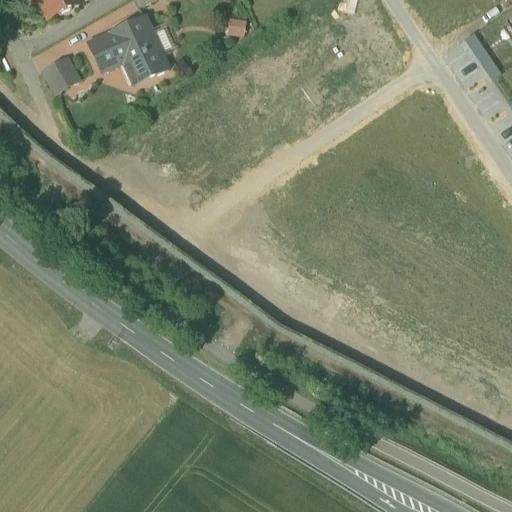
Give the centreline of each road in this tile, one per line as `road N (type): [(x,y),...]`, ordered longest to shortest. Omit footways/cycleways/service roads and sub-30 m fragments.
road 1 (secondary): [(418,511),(212,387),(0,230)]
road 2 (residential): [(427,59),(404,85),(181,238)]
road 3 (residential): [(66,155),(0,9)]
road 4 (residential): [(427,59),(511,180)]
